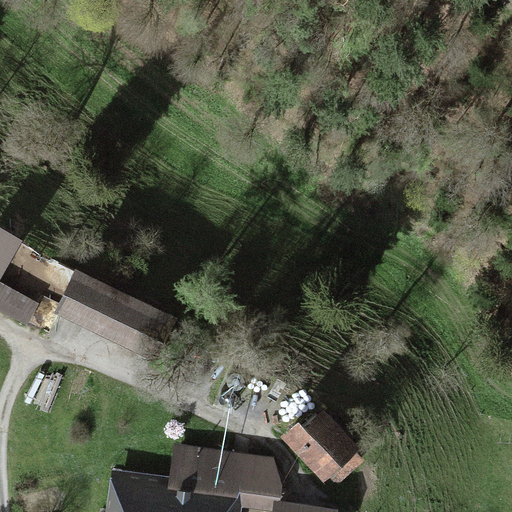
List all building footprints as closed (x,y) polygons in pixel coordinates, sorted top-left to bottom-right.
[(0,280),(23,241),(0,228),(0,280)] [(176,319),(75,269),(52,314),(154,363),(176,319)] [(0,282),(0,311),(26,326),(39,303),(0,282)] [(315,402),(287,429),(323,465),(351,439),(315,402)] [(174,484),(112,477),(108,511),(234,511),(236,497),(276,502),(278,474),(268,460),(178,450),(174,484)] [(329,511),(330,507),(276,502),(274,511),(329,511)]
